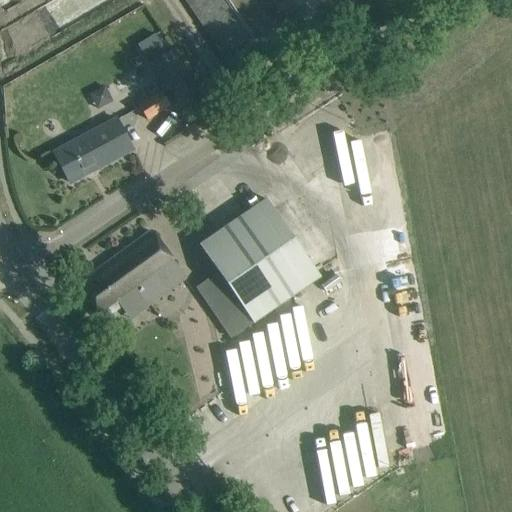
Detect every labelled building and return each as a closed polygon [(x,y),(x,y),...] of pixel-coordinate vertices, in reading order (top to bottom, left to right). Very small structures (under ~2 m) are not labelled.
[(185,0),(235,72),(290,35),(266,0),(185,0)] [(151,63),(148,64),(178,111),(179,110),(188,124),(209,111),(200,97),(201,96),(172,49),(167,52),(151,63)] [(157,86),(135,101),(138,107),(161,92),(157,86)] [(169,105),(161,92),(138,107),(147,120),(169,105)] [(70,183),(132,150),(116,119),(54,152),(70,183)] [(320,277),(266,198),(198,245),(241,308),(218,324),(225,334),(249,318),(253,323),(320,277)] [(102,321),(118,309),(138,294),(148,308),(185,279),(150,231),(96,272),(94,270),(75,284),(102,321)]
